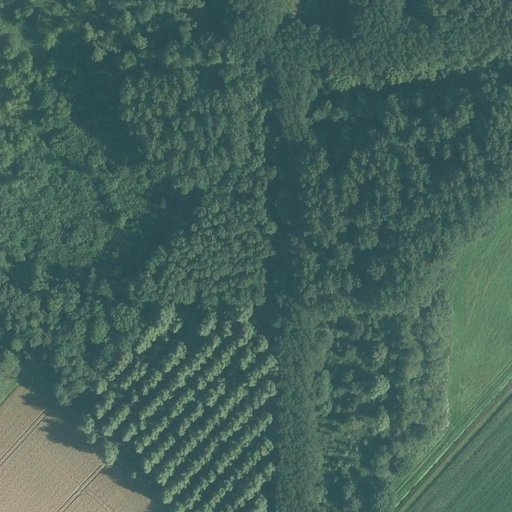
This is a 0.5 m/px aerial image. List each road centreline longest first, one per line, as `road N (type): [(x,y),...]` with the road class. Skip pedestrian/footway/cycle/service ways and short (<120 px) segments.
road 1 (track): [(298,511),(291,30)]
road 2 (track): [(511,29),(400,38),(291,30)]
